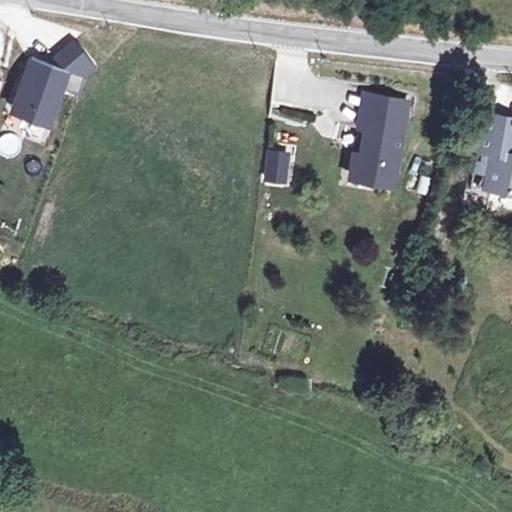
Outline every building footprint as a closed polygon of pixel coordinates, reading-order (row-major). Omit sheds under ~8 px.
[(97,67),(73,39),(44,63),(70,72),(63,93),(77,95),(83,79),(97,67)] [(44,63),(28,58),(9,115),(51,131),(63,93),(70,72),(44,63)] [(369,95),(357,93),(351,127),(358,128),(352,154),(346,153),(342,172),(363,177),(362,183),(384,186),(401,101),(369,95)] [(511,139),(511,125),(481,118),(464,192),(479,196),(480,189),(511,195),(511,160),(507,159),(511,139)] [(0,151),(14,158),(22,138),(4,130),(0,139),(0,151)] [(288,150),(266,148),(263,181),(286,183),(288,150)] [(281,378),(282,393),(306,392),(306,377),(281,378)]
